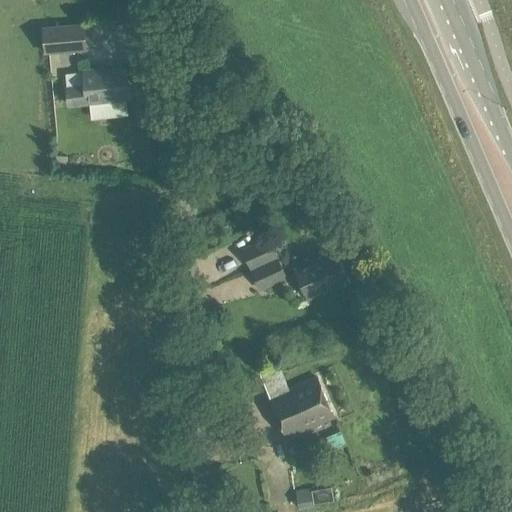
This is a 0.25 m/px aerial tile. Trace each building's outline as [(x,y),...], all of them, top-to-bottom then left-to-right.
[(38,27),(77,23),(75,12),(37,16),(38,27)] [(46,55),(48,55),(49,70),(61,69),(59,54),(88,52),(86,24),(43,27),(46,55)] [(85,72),(87,87),(68,89),(70,105),(130,99),(127,69),(98,72),(98,71),(85,72)] [(289,167),(295,178),(313,168),(307,157),(289,167)] [(270,237),(243,250),(261,291),(288,279),(270,237)] [(336,253),(297,270),(309,299),(349,282),(336,253)] [(275,356),(254,361),(260,386),(281,380),(275,356)] [(318,378),(270,398),(287,439),(336,417),(318,378)] [(334,501),(334,500),(332,487),(312,490),(314,504),(334,501)] [(298,506),(314,504),(312,489),(296,491),(298,506)]
